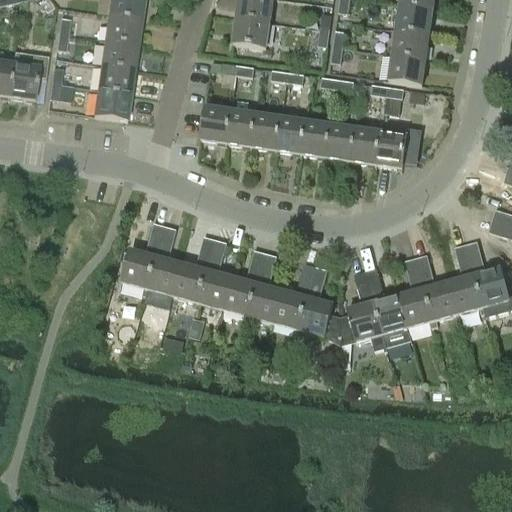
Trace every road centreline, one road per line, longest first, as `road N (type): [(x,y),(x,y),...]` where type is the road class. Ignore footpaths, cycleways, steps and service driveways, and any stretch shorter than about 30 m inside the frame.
road 1 (residential): [(160,178),(216,205),(324,229),(404,208),(434,187),(472,126),(498,0)]
road 2 (residential): [(160,178),(202,0)]
road 3 (residential): [(0,148),(160,178)]
